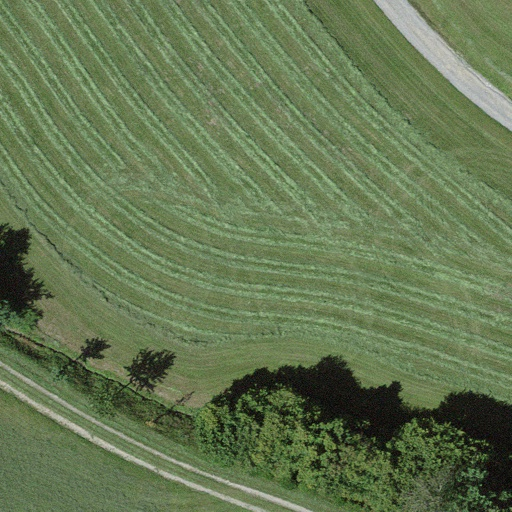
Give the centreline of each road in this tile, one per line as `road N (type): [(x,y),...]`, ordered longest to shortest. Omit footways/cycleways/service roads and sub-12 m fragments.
road 1 (track): [(283,511),(172,462),(0,365)]
road 2 (track): [(511,116),(389,0)]
